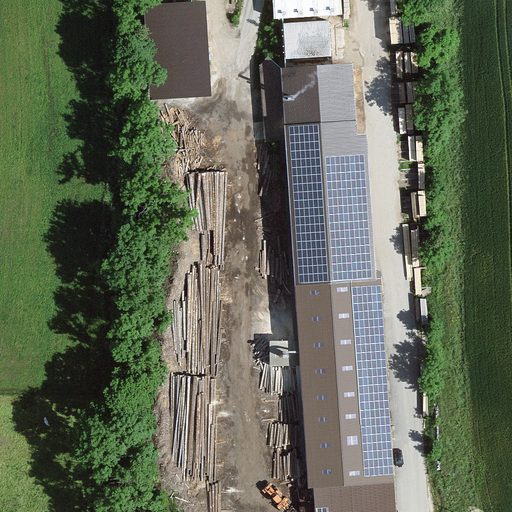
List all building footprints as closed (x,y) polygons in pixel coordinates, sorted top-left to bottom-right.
[(340,0),(272,0),(274,18),(342,14),(340,0)] [(200,12),(150,15),(155,91),(205,88),(200,12)] [(329,22),(283,25),(286,58),(331,55),(329,22)] [(288,125),(351,121),(346,70),(287,74),(272,60),(266,68),(270,135),(279,135),(289,134),(288,125)] [(289,134),(279,135),(282,179),(287,179),(305,469),(315,468),(317,511),(395,511),(381,276),(360,278),(351,121),(288,125),(289,134)]
